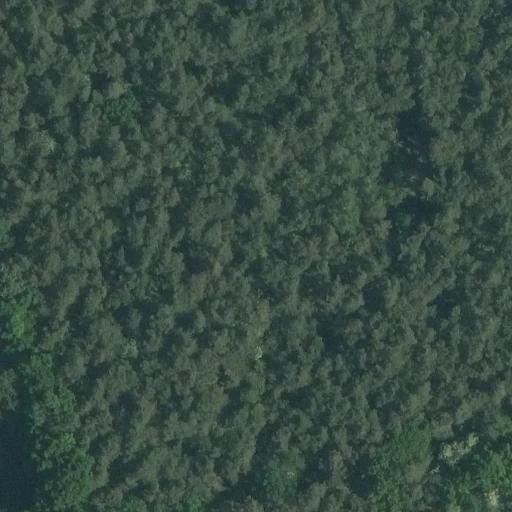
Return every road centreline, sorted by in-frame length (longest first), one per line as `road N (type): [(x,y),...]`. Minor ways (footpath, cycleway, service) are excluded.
road 1 (track): [(169,511),(402,447)]
road 2 (track): [(50,511),(0,349)]
